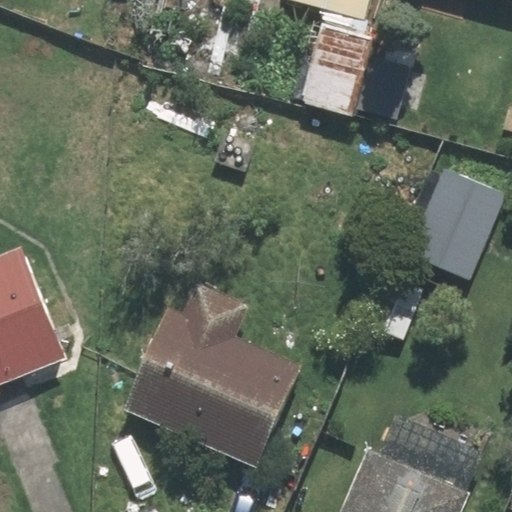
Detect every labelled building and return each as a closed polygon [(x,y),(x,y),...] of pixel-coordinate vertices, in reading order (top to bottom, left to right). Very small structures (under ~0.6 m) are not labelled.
[(292,0),(326,7),(305,106),(393,125),(401,87),(360,78),(376,3),(376,0),(292,0)] [(510,186),(441,163),(409,257),(479,280),(510,186)] [(0,394),(2,394),(0,389),(0,376),(64,352),(26,253),(0,263),(0,394)] [(428,290),(391,275),(370,326),(407,342),(428,290)] [(204,298),(193,324),(163,312),(122,410),(264,469),(305,371),(236,342),(247,316),(204,298)] [(403,414),(385,457),(372,451),(346,511),(461,511),(494,434),(437,410),(431,425),(403,414)]
